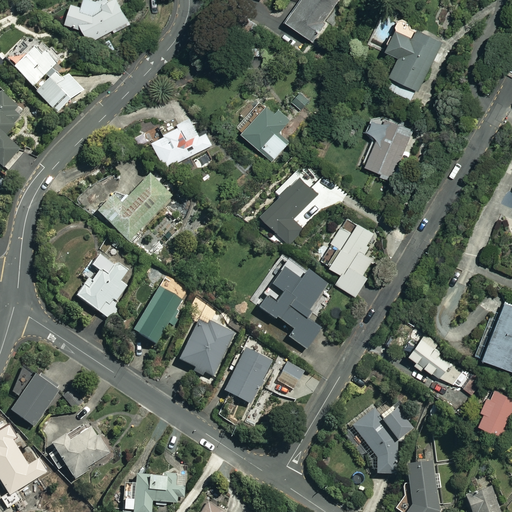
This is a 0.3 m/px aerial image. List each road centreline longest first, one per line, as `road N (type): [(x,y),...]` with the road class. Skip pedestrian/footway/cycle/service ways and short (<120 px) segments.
road 1 (residential): [(511,84),(278,480)]
road 2 (residential): [(14,299),(35,192),(173,43),(189,0)]
road 3 (residential): [(278,480),(14,299)]
